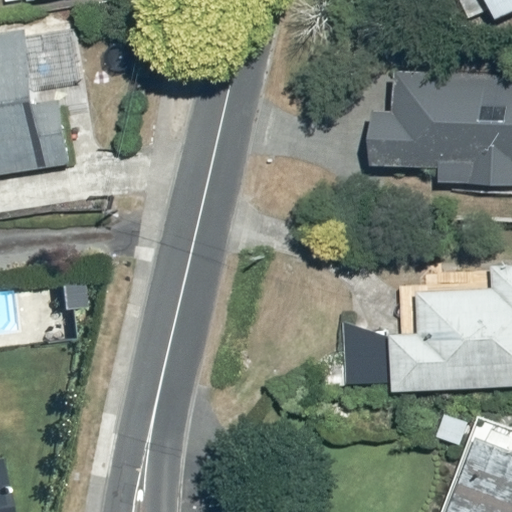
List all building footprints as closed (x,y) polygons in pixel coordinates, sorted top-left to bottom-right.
[(511,0),(487,0),(496,20),(511,13),(511,0)] [(68,33),(30,38),(29,28),(0,31),(0,179),(74,170),(64,100),(39,103),(38,94),(75,89),(68,33)] [(440,182),(511,185),(511,70),(397,65),(395,111),(376,110),(374,164),(441,167),(440,182)] [(391,328),(393,389),(511,386),(511,260),(434,263),(435,287),(420,288),(420,327),(391,328)] [(511,511),(511,418),(482,408),(443,511),(511,511)] [(0,511),(13,511),(13,490),(7,490),(6,455),(0,455),(0,511)]
